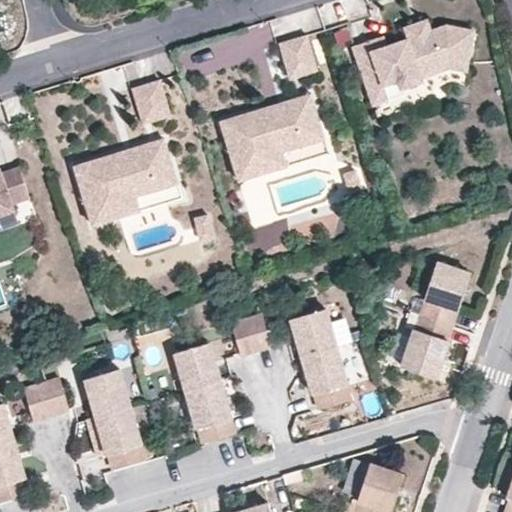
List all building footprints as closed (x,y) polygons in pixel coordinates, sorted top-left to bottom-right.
[(384,35),(353,46),(367,88),(397,78),(399,87),(421,80),(420,77),(449,67),(465,74),(480,36),(446,25),(387,45),(384,35)] [(304,36),(278,44),(289,79),(315,71),(304,36)] [(154,80),(127,88),(137,124),(164,116),(154,80)] [(266,106),(217,120),(235,182),(326,154),(309,100),(267,112),(266,106)] [(118,150),(69,165),(87,224),(97,221),(96,217),(112,211),(114,217),(135,211),(133,206),(157,199),(158,204),(178,199),(162,145),(120,157),(118,150)] [(0,213),(12,209),(3,183),(20,177),(16,166),(0,171),(0,213)] [(203,214),(192,218),(195,228),(206,224),(203,214)] [(431,298),(425,315),(453,324),(459,308),(460,308),(472,273),(440,261),(428,297),(431,298)] [(294,318),(305,357),(338,346),(326,309),(294,318)] [(418,328),(405,365),(439,376),(451,338),(449,338),(453,324),(425,315),(421,328),(418,328)] [(248,321),(257,351),(274,346),(264,316),(248,321)] [(233,326),(243,354),(256,351),(248,321),(233,326)] [(177,353),(188,391),(222,380),(212,343),(177,353)] [(338,346),(305,357),(316,392),(317,392),(323,408),(350,400),(345,383),(349,383),(338,346)] [(88,379),(99,417),(132,407),(121,369),(88,379)] [(62,375),(45,380),(53,409),(70,404),(62,375)] [(222,380),(188,391),(199,428),(201,427),(205,441),(235,432),(230,418),(233,417),(222,380)] [(38,382),(23,386),(32,415),(46,411),(38,382)] [(0,404),(0,444),(13,441),(2,404),(0,404)] [(132,407),(99,417),(109,453),(111,453),(115,467),(144,459),(140,444),(143,443),(132,407)] [(13,441),(0,444),(0,500),(25,493),(21,479),(24,478),(13,441)] [(355,511),(388,511),(389,509),(391,510),(403,473),(370,462),(358,499),(359,500),(355,511)] [(272,511),(270,501),(232,511),(272,511)]
